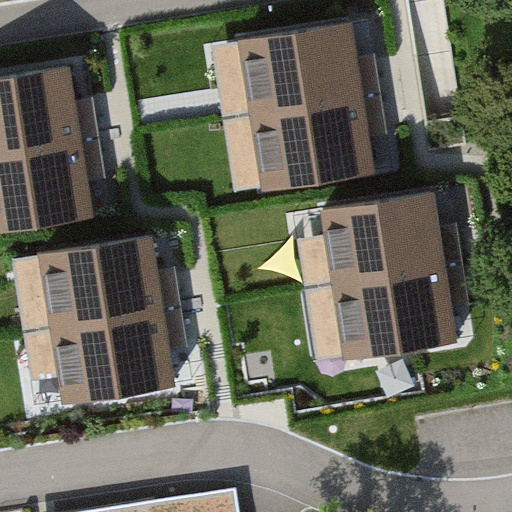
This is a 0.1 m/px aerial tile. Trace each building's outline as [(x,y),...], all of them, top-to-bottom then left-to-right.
[(353,33),(252,48),(273,188),(374,173),(353,33)] [(71,74),(0,84),(0,227),(92,214),(71,74)] [(430,193),(329,208),(350,347),(451,332),(430,193)] [(149,241),(48,256),(69,395),(170,380),(149,241)] [(240,511),(236,486),(75,511),(240,511)]
